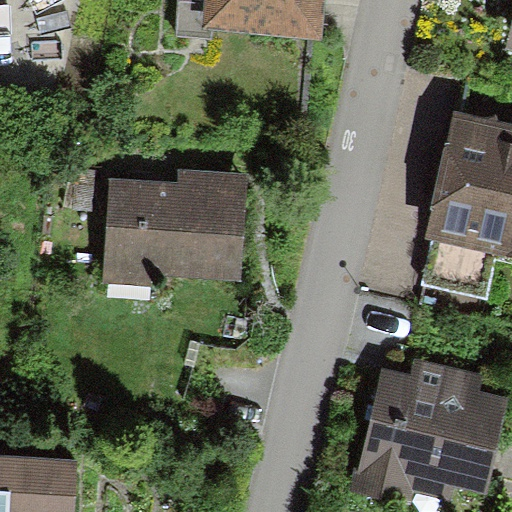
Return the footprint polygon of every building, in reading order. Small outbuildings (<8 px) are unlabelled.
[(178,0),(175,40),(217,43),(218,34),(321,42),(324,0),(178,0)] [(511,125),(456,112),(426,240),(434,242),(423,284),(483,299),(494,255),(511,259),(511,125)] [(180,182),(109,178),(103,290),(152,292),(153,275),(241,280),(247,177),(180,173),(180,182)] [(410,375),(381,368),(350,494),(413,510),(417,493),(456,503),(461,486),(484,492),(508,398),(480,391),(484,375),(414,358),(410,375)] [(65,511),(69,442),(0,439),(0,511),(65,511)]
